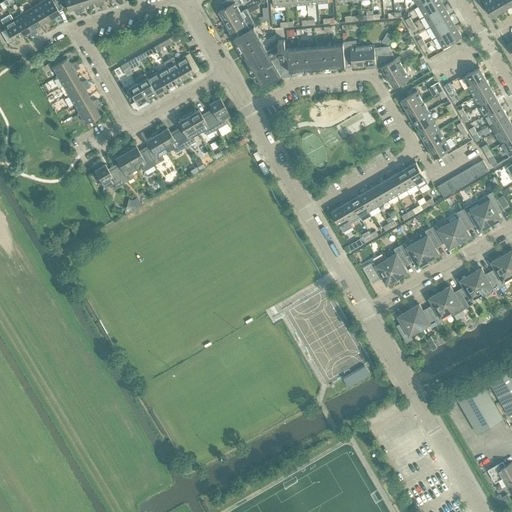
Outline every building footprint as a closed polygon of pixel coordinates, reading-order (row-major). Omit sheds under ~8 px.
[(54,17),(60,13),(52,0),(45,0),(41,3),(53,24),(57,22),(54,17)] [(75,0),(64,0),(68,11),(75,8),(77,14),(80,13),(76,2),(75,0)] [(75,0),(76,2),(80,13),(84,12),(82,6),(88,4),(87,0),(75,0)] [(225,9),(219,12),(225,22),(241,12),(234,0),(227,0),(222,3),(225,9)] [(424,16),(443,5),(440,0),(428,0),(418,6),(424,16)] [(492,17),(501,11),(494,0),(483,0),(483,1),(492,17)] [(494,0),(501,11),(510,6),(505,0),(494,0)] [(50,26),(53,24),(41,3),(31,8),(41,24),(47,21),(50,26)] [(430,27),(449,16),(443,5),(424,16),(430,27)] [(35,28),(41,24),(31,8),(22,13),(34,35),(38,33),(35,28)] [(241,12),(225,22),(231,33),(235,31),(238,36),(255,27),(256,26),(250,15),(246,9),(241,12)] [(31,37),(34,35),(22,13),(13,19),(22,35),(28,32),(31,37)] [(22,35),(13,19),(10,14),(0,19),(5,29),(1,32),(7,43),(12,40),(12,41),(15,46),(19,44),(16,38),(22,35)] [(436,37),(455,26),(449,16),(430,27),(436,37)] [(455,26),(436,37),(442,48),(462,37),(455,26)] [(238,36),(235,38),(243,52),(251,47),(260,42),(252,29),(255,27),(238,36)] [(412,38),(409,31),(404,34),(408,40),(412,38)] [(387,33),(382,43),(387,46),(392,36),(387,33)] [(251,47),(243,52),(263,87),(280,77),(279,75),(289,74),(289,71),(290,71),(289,62),(288,52),(289,52),(289,49),(286,49),(285,40),(278,41),(279,46),(277,46),(266,52),(260,42),(251,47)] [(356,40),(343,42),(344,47),(345,62),(352,62),(352,66),(365,65),(363,46),(357,46),(356,40)] [(374,45),(363,46),(365,65),(376,64),(376,60),(382,59),(389,46),(375,47),(374,45)] [(385,65),(382,67),(387,76),(404,67),(398,57),(396,58),(389,46),(382,59),(385,65)] [(151,49),(145,52),(147,56),(153,53),(153,54),(157,52),(155,47),(151,49)] [(344,47),(330,48),(331,58),(332,68),(345,66),(345,62),(344,47)] [(330,48),(316,49),(317,59),(318,69),(332,68),(331,58),(330,48)] [(316,49),(301,50),(302,60),(303,70),(318,69),(317,59),(316,49)] [(289,52),(288,52),(289,62),(290,71),(303,70),(302,60),(301,50),(289,52)] [(140,55),(136,58),(137,59),(138,61),(142,59),(147,56),(145,52),(140,55)] [(185,56),(176,62),(185,78),(192,74),(195,72),(199,70),(189,54),(185,56)] [(173,56),(163,62),(166,67),(176,83),(185,78),(176,62),(173,56)] [(422,65),(426,62),(423,56),(418,58),(422,65)] [(58,76),(78,65),(76,62),(71,65),(67,58),(52,67),(58,76)] [(75,72),(80,69),(78,65),(58,76),(63,86),(78,77),(75,72)] [(166,67),(157,72),(166,89),(176,83),(166,67)] [(404,67),(387,76),(394,87),(400,83),(405,81),(410,78),(404,67)] [(469,87),(485,77),(479,68),(463,77),(469,87)] [(157,72),(147,78),(157,94),(166,89),(157,72)] [(145,73),(135,78),(138,83),(147,99),(157,94),(147,78),(145,73)] [(87,80),(81,83),(78,77),(63,86),(68,95),(88,83),(87,80)] [(474,96),(490,87),(485,77),(469,87),(474,96)] [(432,96),(438,93),(443,90),(438,82),(428,89),(432,96)] [(455,95),(457,94),(450,82),(444,86),(450,97),(455,95)] [(85,90),(91,87),(88,83),(68,95),(74,104),(89,96),(85,90)] [(138,83),(128,89),(138,105),(147,99),(138,83)] [(479,105),(496,96),(490,87),(474,96),(479,105)] [(417,91),(401,100),(407,111),(424,102),(417,91)] [(97,99),(92,102),(89,96),(74,104),(79,113),(99,102),(97,99)] [(485,115),(501,105),(496,96),(479,105),(485,115)] [(208,114),(217,129),(227,124),(225,120),(226,117),(230,115),(220,98),(219,98),(218,97),(214,99),(215,101),(209,104),(214,111),(208,114)] [(96,109),(101,106),(99,102),(79,113),(85,124),(100,115),(96,109)] [(424,102),(407,111),(413,120),(429,111),(424,102)] [(490,124),(507,115),(501,105),(485,115),(490,124)] [(217,129),(208,114),(203,117),(199,110),(193,113),(192,112),(188,115),(192,122),(198,133),(202,131),(205,132),(207,135),(217,129)] [(429,111),(413,120),(418,130),(434,120),(429,111)] [(198,133),(192,122),(188,115),(183,117),(184,119),(178,122),(182,129),(177,132),(186,147),(196,142),(194,138),(195,135),(198,133)] [(496,134),(511,124),(507,115),(490,124),(496,134)] [(434,120),(418,130),(423,139),(440,130),(434,120)] [(501,143),(511,136),(511,124),(496,134),(501,143)] [(186,147),(177,132),(172,135),(168,128),(162,131),(161,130),(156,133),(167,151),(171,149),(174,150),(176,153),(186,147)] [(440,130),(423,139),(429,148),(445,139),(440,130)] [(164,153),(167,151),(156,133),(152,135),(152,137),(147,140),(151,147),(146,150),(155,165),(165,160),(163,156),(164,153)] [(511,136),(501,143),(509,157),(511,155),(511,136)] [(445,139),(429,148),(435,158),(451,149),(450,148),(455,145),(451,138),(446,141),(445,139)] [(155,165),(146,150),(141,153),(136,146),(131,149),(130,148),(125,151),(136,169),(139,167),(143,168),(144,171),(155,165)] [(132,171),(136,169),(125,151),(120,153),(121,155),(116,158),(120,165),(115,168),(123,183),(133,178),(131,174),(132,171)] [(194,162),(197,167),(199,171),(205,168),(200,159),(194,162)] [(477,163),(483,174),(489,171),(483,160),(477,163)] [(416,162),(407,168),(416,184),(419,188),(428,183),(426,178),(416,162)] [(477,177),(483,174),(477,163),(471,167),(477,177)] [(123,183),(115,168),(109,171),(105,164),(100,167),(99,166),(94,168),(95,170),(94,170),(104,187),(108,185),(111,186),(113,189),(123,183)] [(472,181),(477,177),(471,167),(466,170),(472,181)] [(407,168),(397,173),(407,189),(416,184),(407,168)] [(466,184),(472,181),(466,170),(460,173),(466,184)] [(397,173),(388,179),(398,195),(407,189),(397,173)] [(461,187),(466,184),(460,173),(454,176),(461,187)] [(455,190),(461,187),(454,176),(449,180),(455,190)] [(388,179),(379,184),(388,200),(398,195),(388,179)] [(449,194),(455,190),(449,180),(443,183),(449,194)] [(444,197),(449,194),(443,183),(437,186),(444,197)] [(379,184),(369,189),(379,206),(388,200),(379,184)] [(369,189),(360,195),(370,211),(379,206),(369,189)] [(493,191),(477,200),(480,205),(491,224),(501,218),(499,213),(504,210),(503,208),(497,198),(493,191)] [(360,195),(351,200),(360,217),(363,221),(372,215),(370,211),(360,195)] [(503,195),(497,198),(503,208),(509,205),(503,195)] [(131,200),(135,207),(140,204),(136,197),(131,200)] [(351,200),(341,206),(351,222),(360,217),(351,200)] [(477,200),(462,209),(470,225),(475,222),(480,230),(491,224),(480,205),(477,200)] [(341,206),(332,212),(343,232),(353,226),(351,222),(341,206)] [(456,213),(446,219),(448,223),(460,242),(470,236),(468,232),(465,227),(470,225),(462,209),(456,213)] [(425,219),(422,214),(416,217),(419,223),(425,219)] [(436,224),(430,228),(439,243),(444,240),(447,245),(449,248),(460,242),(448,223),(439,228),(436,224)] [(427,235),(417,241),(429,260),(439,254),(437,250),(434,245),(439,243),(430,228),(425,231),(427,235)] [(369,231),(363,234),(367,242),(373,238),(370,234),(369,231)] [(357,240),(351,244),(354,250),(361,245),(357,240)] [(405,242),(399,246),(408,261),(413,258),(416,263),(418,266),(429,260),(417,241),(407,246),(405,242)] [(396,253),(386,259),(397,278),(408,272),(406,269),(403,264),(408,261),(399,246),(394,249),(396,253)] [(511,249),(502,255),(511,272),(511,249)] [(366,265),(363,267),(371,282),(382,276),(387,284),(397,278),(386,259),(383,255),(374,260),(366,265)] [(504,280),(511,275),(511,272),(502,255),(492,261),(496,270),(491,273),(500,288),(506,285),(504,280)] [(500,288),(491,273),(486,276),(482,267),(471,273),(482,293),(492,287),(495,291),(500,288)] [(473,298),(482,293),(471,273),(461,279),(465,288),(460,291),(469,306),(475,303),(473,298)] [(469,306),(460,291),(455,294),(451,285),(440,291),(454,315),(469,306)] [(454,315),(440,291),(430,298),(434,306),(429,309),(438,324),(444,321),(441,316),(451,311),(454,315)] [(438,324),(429,309),(424,312),(419,303),(409,309),(420,329),(430,323),(432,327),(438,324)] [(410,335),(420,329),(409,309),(398,316),(403,324),(398,327),(407,342),(413,339),(410,335)] [(365,366),(343,379),(348,386),(370,374),(365,366)] [(511,367),(489,380),(509,415),(511,413),(511,367)] [(479,433),(504,419),(484,384),(458,398),(479,433)] [(511,484),(511,462),(506,466),(504,462),(490,470),(497,482),(503,478),(508,487),(511,484)] [(500,494),(497,495),(502,504),(511,499),(508,494),(502,497),(500,494)]
